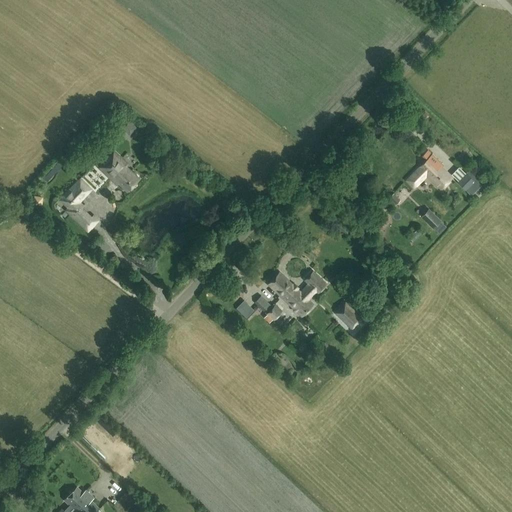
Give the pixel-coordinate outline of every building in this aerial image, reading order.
[(131,137),(140,129),(130,118),(121,126),(131,137)] [(118,185),(119,184),(120,183),(127,190),(139,178),(126,166),(127,164),(113,151),(99,167),(118,185)] [(415,169),(412,172),(414,173),(407,180),(414,186),(426,174),(441,188),(451,178),(436,163),(438,161),(428,151),(424,155),(428,159),(420,167),(416,171),(415,169)] [(482,181),(470,169),(467,172),(466,172),(457,181),(468,193),(473,188),(475,189),(482,181)] [(91,189),(80,178),(60,200),(68,207),(66,210),(88,231),(98,220),(93,214),(91,216),(81,207),(83,205),(79,201),(91,189)] [(395,204),(400,199),(394,193),(389,197),(395,204)] [(41,206),(42,198),(34,196),(33,205),(41,206)] [(412,197),(404,205),(417,219),(425,211),(412,197)] [(428,208),(421,215),(432,225),(439,218),(428,208)] [(386,223),(379,216),(373,222),(380,229),(386,223)] [(309,283),(300,292),(279,272),(268,283),(302,315),(313,304),(308,299),(316,290),(318,292),(326,283),(313,270),(304,279),(309,283)] [(261,294),(259,296),(254,301),(264,311),(268,305),(270,303),(261,294)] [(362,318),(345,301),(335,312),(352,328),(362,318)] [(281,310),(274,304),(266,313),(272,319),(281,310)] [(331,325),(337,319),(332,314),(326,320),(331,325)] [(277,319),(274,322),(281,331),(285,328),(277,319)] [(77,486),(64,500),(76,511),(96,511),(100,508),(91,500),(94,497),(86,489),(83,492),(77,486)] [(113,506),(119,511),(137,511),(121,497),(113,506)]
